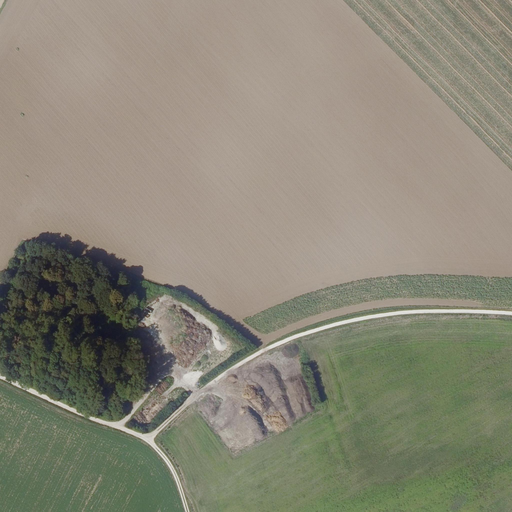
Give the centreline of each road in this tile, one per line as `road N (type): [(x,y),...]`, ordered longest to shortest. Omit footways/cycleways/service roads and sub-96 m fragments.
road 1 (track): [(511,315),(400,315),(322,328),(251,356),(147,440)]
road 2 (track): [(0,377),(147,440)]
